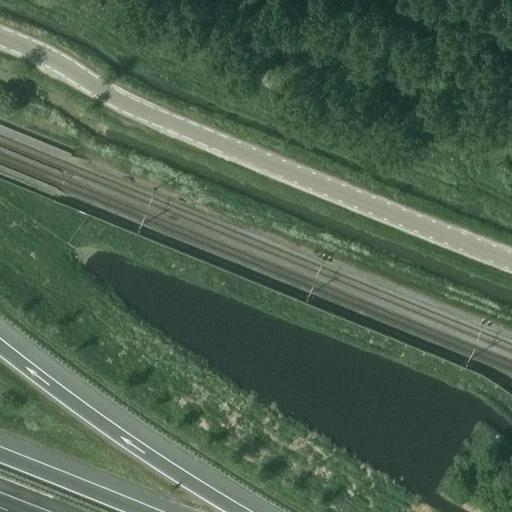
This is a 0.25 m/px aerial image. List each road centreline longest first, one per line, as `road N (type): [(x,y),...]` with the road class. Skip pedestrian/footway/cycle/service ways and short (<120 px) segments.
road 1 (tertiary): [(511,258),(161,118),(0,33)]
road 2 (motorway): [(247,511),(0,339)]
road 3 (motorway): [(141,511),(0,455)]
